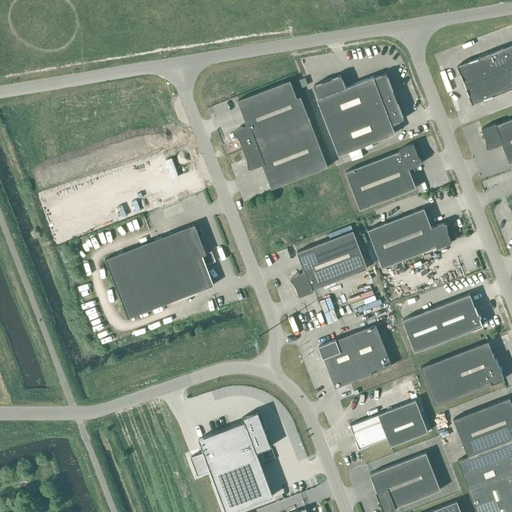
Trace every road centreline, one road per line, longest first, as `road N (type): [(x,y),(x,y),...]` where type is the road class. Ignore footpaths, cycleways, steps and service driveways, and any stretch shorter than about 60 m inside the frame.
road 1 (unclassified): [(268,373),(277,346),(272,319),(177,65)]
road 2 (unclassified): [(511,294),(406,27)]
road 3 (unclassified): [(0,414),(98,413),(221,371),(268,373)]
road 4 (unclassified): [(406,27),(177,65)]
road 5 (unclassified): [(177,65),(0,93)]
road 6 (unclassified): [(342,511),(296,392),(268,373)]
